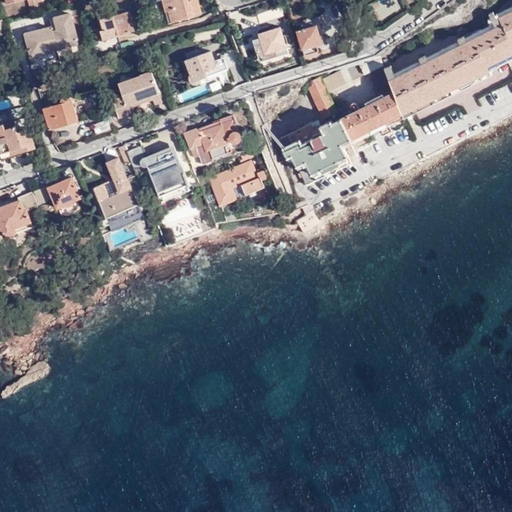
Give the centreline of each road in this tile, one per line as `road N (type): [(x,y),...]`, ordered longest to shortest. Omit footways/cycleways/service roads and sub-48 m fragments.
road 1 (residential): [(370,49),(0,182)]
road 2 (residential): [(511,103),(309,200)]
